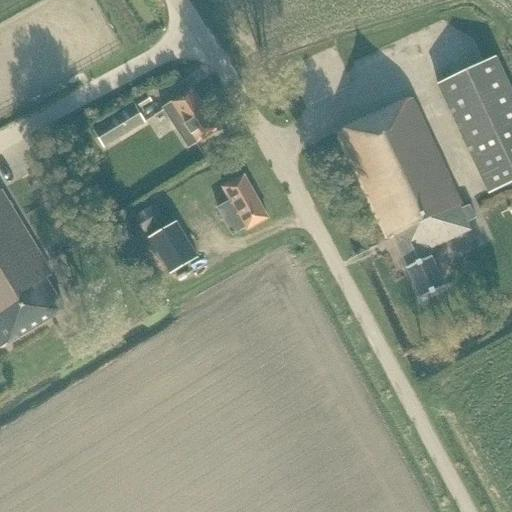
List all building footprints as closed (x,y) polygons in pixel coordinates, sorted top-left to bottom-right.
[(511,183),(511,92),(496,57),(438,85),(488,195),(511,183)] [(218,130),(192,90),(171,103),(171,104),(163,109),(188,149),(197,143),(218,130)] [(104,149),(146,123),(138,111),(152,102),(146,93),(132,101),(134,105),(92,131),(104,149)] [(407,269),(421,299),(445,288),(428,250),(473,229),(469,222),(476,219),(469,206),(463,208),(412,98),(339,132),(389,240),(394,238),(408,268),(407,269)] [(222,217),(256,198),(244,177),(223,189),(230,202),(217,209),(222,217)] [(65,311),(46,280),(51,276),(0,191),(0,346),(2,349),(65,311)] [(267,219),(256,198),(222,217),(232,235),(246,228),(247,231),(267,219)] [(153,206),(133,219),(143,235),(164,223),(153,206)] [(198,258),(177,222),(149,239),(170,275),(198,258)]
